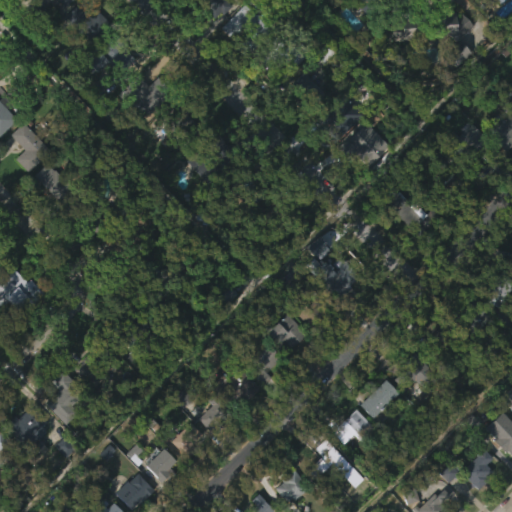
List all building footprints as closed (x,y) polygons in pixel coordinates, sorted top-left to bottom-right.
[(193,8),(185,0),(165,0),(159,7),(169,17),(175,11),(183,19),(193,8)] [(222,0),(227,5),(220,12),(218,10),(210,17),(194,0),(222,0)] [(381,0),(364,17),(352,4),(355,0),(381,0)] [(511,28),(511,9),(505,0),(503,0),(473,23),(482,34),(486,31),(494,42),(511,28)] [(263,26),(248,39),(239,28),(227,39),(216,25),(243,2),(263,26)] [(86,12),(92,18),(99,11),(113,26),(96,43),(86,33),(82,36),(64,17),(78,3),(86,12)] [(39,18),(60,30),(68,16),(47,4),(39,18)] [(378,18),(352,10),(346,29),(372,38),(378,18)] [(445,10),(445,13),(455,13),(455,22),(462,15),(473,25),(455,44),(445,33),(443,34),(443,36),(436,37),(436,39),(392,41),(392,32),(400,32),(400,14),(411,13),(411,15),(432,14),(432,11),(445,10)] [(193,36),(209,56),(227,43),(211,22),(193,36)] [(136,59),(120,74),(110,63),(100,72),(97,68),(92,72),(83,63),(115,33),(127,46),(125,48),(136,59)] [(274,36),(284,47),(289,42),(295,48),(302,41),(311,51),(275,86),(267,77),(278,66),(273,60),(265,68),(253,56),(274,36)] [(216,65),(227,76),(246,56),(235,45),(216,65)] [(453,76),(466,65),(450,46),(426,67),(434,77),(442,70),(451,81),(439,91),(449,103),(465,90),(453,76)] [(88,47),(69,53),(74,73),(94,68),(88,47)] [(388,77),(408,78),(409,58),(388,58),(388,77)] [(511,107),(508,103),(504,107),(492,96),(506,81),(511,86),(511,68),(510,67),(511,64),(511,107)] [(318,97),(303,112),(295,103),(297,100),(283,85),(299,71),(321,94),(318,97)] [(154,77),(169,92),(145,116),(122,93),(137,78),(144,84),(153,75),(154,77)] [(80,98),(97,112),(111,96),(94,82),(80,98)] [(352,124),(330,144),(315,126),(317,124),(309,115),(337,90),(354,109),(345,117),(352,124)] [(200,128),(181,147),(161,126),(166,121),(160,116),(181,95),(197,111),(190,118),(200,128)] [(458,125),(453,130),(450,127),(442,134),(428,118),(449,100),(462,114),(454,120),(458,125)] [(0,102),(17,119),(0,136),(0,102)] [(288,120),(303,141),(318,130),(302,109),(288,120)] [(508,111),(511,115),(511,132),(508,136),(511,140),(511,141),(500,153),(478,130),(490,119),(494,124),(508,111)] [(154,127),(134,120),(128,141),(148,147),(154,127)] [(24,122),(30,129),(37,122),(42,128),(36,134),(52,150),(29,172),(16,159),(26,149),(11,134),(24,122)] [(467,124),(495,154),(487,162),(471,145),(458,157),(442,140),(450,132),(454,136),(467,124)] [(235,156),(205,185),(181,161),(201,141),(198,138),(207,129),(235,156)] [(327,176),(356,158),(345,140),(329,150),(334,159),(321,167),(327,176)] [(0,143),(0,167),(12,157),(0,143)] [(482,170),(499,187),(511,174),(511,154),(506,148),(482,170)] [(439,164),(452,176),(455,173),(469,187),(448,208),(434,194),(437,190),(427,179),(420,185),(409,174),(429,154),(439,164)] [(24,209),(45,187),(17,160),(5,172),(19,187),(10,196),(24,209)] [(72,162),(88,177),(63,202),(35,175),(48,162),(63,176),(69,170),(66,168),(72,162)] [(252,179),(264,195),(254,202),(242,185),(222,199),(215,190),(225,183),(221,179),(245,162),(256,177),(252,179)] [(229,179),(207,168),(198,184),(220,196),(229,179)] [(81,191),(97,210),(102,205),(103,207),(105,206),(113,215),(93,234),(66,204),(81,191)] [(393,191),(405,203),(407,201),(416,210),(426,201),(437,213),(414,236),(381,202),(393,191)] [(282,201),(304,222),(297,229),(288,220),(282,226),(278,222),(272,227),(269,224),(258,235),(247,225),(258,213),(260,215),(266,209),(261,205),(274,192),(282,201)] [(28,213),(53,237),(66,223),(41,200),(28,213)] [(146,244),(126,263),(108,244),(124,229),(119,223),(140,202),(155,217),(137,235),(146,244)] [(377,237),(409,273),(425,259),(392,223),(377,237)] [(0,243),(11,254),(0,265),(0,243)] [(511,276),(497,261),(508,250),(511,255),(511,276)] [(340,261),(355,277),(343,289),(345,291),(330,304),(309,281),(324,267),(328,271),(340,261)] [(0,272),(9,264),(25,280),(29,276),(45,292),(21,315),(7,301),(0,308),(0,272)] [(311,323),(306,328),(277,299),(287,289),(276,278),(288,265),(303,280),(302,282),(310,290),(306,294),(323,310),(311,323)] [(167,268),(167,291),(174,291),(174,308),(140,308),(140,267),(167,268)] [(501,270),(511,281),(511,286),(503,295),(509,301),(500,310),(494,304),(493,306),(476,289),(482,283),(484,285),(501,270)] [(300,283),(310,295),(323,284),(313,273),(300,283)] [(233,294),(218,308),(208,297),(230,277),(235,282),(228,289),(233,294)] [(328,308),(313,294),(300,306),(328,334),(349,312),(336,300),(328,308)] [(472,331),(470,333),(452,317),(463,306),(462,304),(468,297),(487,314),(472,331)] [(22,320),(7,303),(0,309),(0,339),(3,336),(13,346),(24,336),(28,340),(40,329),(27,315),(22,320)] [(473,321),(483,342),(509,330),(499,309),(473,321)] [(305,334),(290,346),(281,335),(272,343),(263,332),(286,312),(305,334)] [(162,333),(154,320),(139,329),(147,342),(162,333)] [(440,349),(434,355),(421,341),(442,320),(455,334),(440,349)] [(117,321),(125,330),(134,322),(156,345),(138,363),(125,349),(134,340),(130,337),(121,346),(107,331),(117,321)] [(279,377),(273,383),(268,378),(261,385),(234,355),(258,333),(279,357),(269,366),(279,377)] [(122,360),(94,387),(77,370),(85,362),(84,361),(92,352),(86,346),(98,335),(122,360)] [(285,392),(304,374),(280,349),(261,367),(285,392)] [(436,376),(426,388),(412,377),(402,389),(391,380),(400,369),(397,366),(409,353),(436,376)] [(421,375),(431,386),(443,374),(434,364),(421,375)] [(235,367),(256,387),(242,403),(231,392),(224,399),(208,384),(217,375),(222,379),(235,367)] [(79,412),(67,424),(48,404),(62,390),(53,380),(65,369),(86,393),(73,405),(79,412)] [(383,406),(371,418),(358,404),(384,378),(397,392),(383,406)] [(511,411),(509,414),(493,397),(511,378),(511,411)] [(258,419),(277,395),(257,379),(238,403),(258,419)] [(94,398),(86,391),(70,408),(84,421),(94,410),(88,405),(94,398)] [(227,413),(219,419),(216,415),(207,421),(199,410),(216,398),(227,413)] [(29,404),(46,421),(42,425),(46,429),(24,450),(2,429),(6,425),(5,424),(13,415),(16,418),(29,404)] [(353,407),(373,427),(359,440),(352,433),(343,443),(330,430),(332,429),(325,422),(330,417),(337,424),(353,407)] [(249,423),(214,412),(210,426),(244,437),(249,423)] [(497,412),(507,422),(509,421),(511,424),(511,455),(510,457),(504,451),(502,452),(489,439),(491,438),(481,428),(497,412)] [(393,430),(380,416),(354,441),(368,455),(393,430)] [(187,456),(186,456),(169,439),(188,421),(201,434),(193,442),(197,446),(187,456)] [(0,432),(16,451),(0,465),(0,432)] [(320,438),(358,477),(349,486),(328,464),(314,477),(305,468),(317,456),(310,449),(320,438)] [(44,461),(23,444),(14,456),(9,452),(0,462),(0,463),(25,484),(44,461)] [(155,446),(160,450),(163,447),(175,458),(165,469),(169,473),(162,481),(144,464),(153,454),(150,451),(155,446)] [(479,464),(507,494),(511,489),(511,462),(497,447),(479,464)] [(485,462),(492,469),(486,475),(488,478),(478,488),(460,469),(458,471),(453,466),(458,461),(463,467),(483,448),(491,456),(485,462)] [(181,492),(192,481),(176,466),(166,478),(181,492)] [(307,488),(291,500),(289,497),(283,501),(273,488),(281,481),(280,479),(292,469),(307,488)] [(133,472),(150,489),(129,511),(110,493),(122,481),(123,483),(133,472)] [(157,511),(172,498),(158,484),(140,501),(150,511),(157,511)] [(445,496),(437,503),(445,511),(412,511),(411,511),(429,493),(432,496),(439,489),(445,496)] [(243,511),(252,503),(249,500),(256,493),(272,509),(269,511),(243,511)] [(112,501),(122,511),(92,511),(101,503),(106,507),(112,501)]
